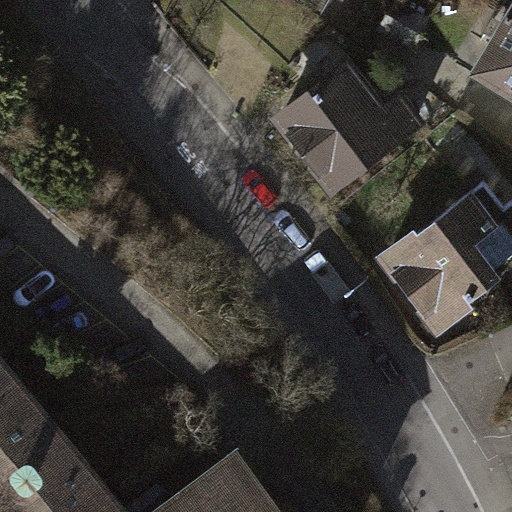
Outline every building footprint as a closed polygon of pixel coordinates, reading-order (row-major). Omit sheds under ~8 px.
[(477,68),(511,89),(511,0),(503,0),(484,31),(496,38),(477,68)] [(379,29),(408,44),(422,17),(393,2),(379,29)] [(340,70),(281,114),(332,182),(415,121),(394,94),(371,111),(340,70)] [(482,183),(386,256),(437,323),(499,276),(491,266),(511,249),(511,203),(509,199),(500,206),(482,183)] [(0,511),(279,511),(238,456),(163,511),(119,511),(0,367),(0,511)] [(176,425),(109,477),(126,498),(192,446),(176,425)]
